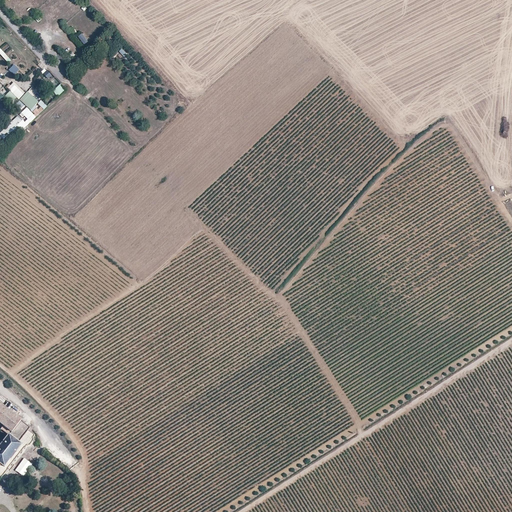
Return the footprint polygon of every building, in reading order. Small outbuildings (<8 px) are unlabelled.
[(0,48),(0,54),(7,63),(11,60),(0,48)] [(15,64),(8,69),(13,75),(20,70),(15,64)] [(31,80),(37,74),(33,71),(28,76),(31,80)] [(14,82),(7,88),(10,91),(5,95),(13,104),(25,93),(14,82)] [(53,88),(56,95),(65,91),(62,85),(53,88)] [(25,106),(36,117),(47,106),(41,100),(38,102),(33,97),(37,93),(32,88),(14,105),(20,111),(25,106)] [(0,143),(2,146),(34,116),(26,107),(0,131),(0,143)] [(0,423),(12,432),(10,435),(19,442),(31,428),(17,416),(10,411),(0,403),(0,423)] [(14,405),(10,411),(17,416),(21,411),(14,405)] [(31,432),(33,430),(31,428),(19,442),(10,435),(0,447),(0,480),(8,470),(8,469),(6,467),(23,446),(25,448),(26,448),(27,446),(30,446),(33,441),(33,438),(35,436),(31,432)] [(8,469),(25,448),(23,446),(6,467),(8,469)] [(19,469),(27,460),(22,455),(14,465),(19,469)]
